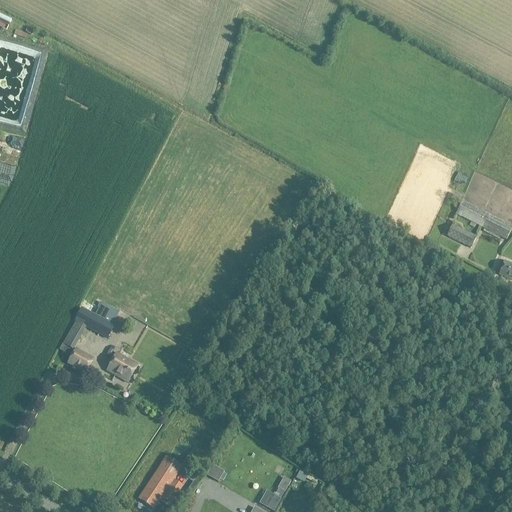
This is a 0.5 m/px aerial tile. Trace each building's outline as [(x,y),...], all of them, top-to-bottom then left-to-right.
[(511,227),(462,202),(455,215),(505,241),(511,227)] [(477,238),(452,225),(447,236),(471,249),(477,238)] [(500,276),(511,280),(511,264),(505,262),(500,276)] [(74,322),(109,339),(115,326),(112,324),(114,319),(98,311),(96,316),(81,308),(74,322)] [(73,351),(83,333),(72,327),(62,345),(73,351)] [(66,364),(86,376),(95,360),(75,349),(66,364)] [(117,355),(107,371),(127,384),(137,368),(117,355)] [(76,397),(80,392),(73,388),(70,394),(76,397)] [(166,460),(140,499),(145,502),(145,503),(148,506),(149,505),(154,508),(163,495),(165,496),(164,498),(171,503),(181,488),(174,483),(173,485),(171,484),(180,470),(173,466),(174,464),(173,463),(172,465),(166,460)] [(218,483),(220,480),(223,474),(224,473),(220,470),(214,481),(218,483)] [(308,476),(300,471),(296,479),(304,483),(308,476)] [(291,483),(284,479),(278,489),(285,493),(291,483)] [(274,511),(281,500),(274,496),(267,508),(274,511)]
